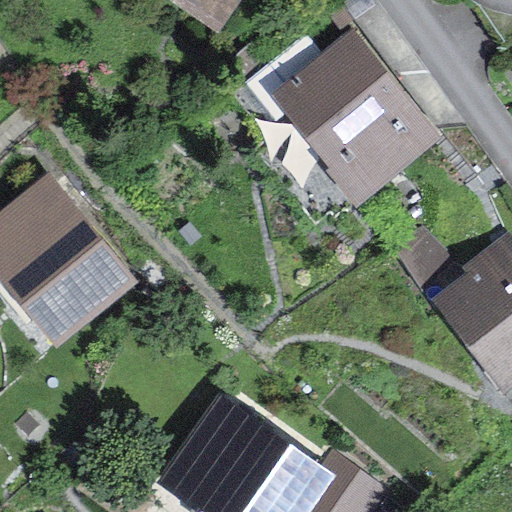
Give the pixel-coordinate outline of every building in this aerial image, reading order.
[(166,0),(215,33),(237,0),(166,0)] [(442,135),(353,26),(323,51),(306,30),(232,90),(269,136),(255,148),(315,221),(329,210),(338,220),(442,135)] [(0,283),(56,350),(140,280),(48,171),(0,210),(0,283)] [(511,384),(511,235),(506,228),(459,266),(423,221),(387,249),(501,393),(511,384)] [(342,453),(329,471),(219,392),(154,481),(197,511),(370,511),(389,487),(342,453)]
